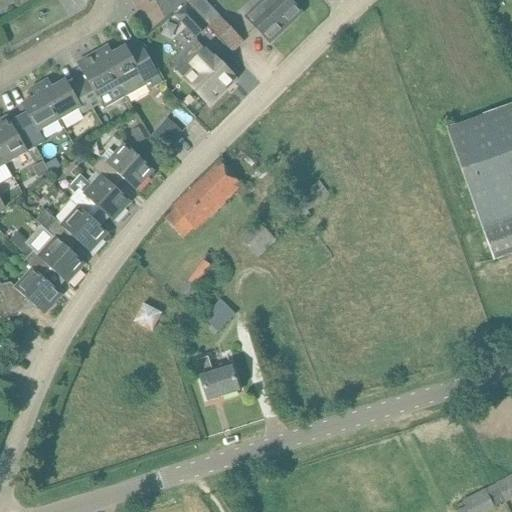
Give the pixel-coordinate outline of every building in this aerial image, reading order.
[(168,0),(175,12),(186,3),(189,0),(168,0)] [(204,0),(189,0),(186,3),(187,4),(208,27),(209,28),(219,18),(220,17),(204,0)] [(267,0),(247,19),(269,42),(301,12),(291,2),(293,0),(267,0)] [(187,4),(175,16),(196,38),(197,37),(208,27),(187,4)] [(198,39),(220,61),(241,41),(219,18),(209,28),(198,39)] [(198,43),(183,58),(194,69),(184,79),(209,105),(235,80),(209,54),(198,43)] [(100,54),(119,87),(125,98),(145,87),(148,92),(162,84),(145,53),(132,61),(124,47),(112,54),(107,46),(108,49),(100,54)] [(91,86),(81,91),(91,109),(101,104),(98,99),(119,87),(100,54),(93,58),(91,55),(92,58),(79,65),(91,86)] [(81,115),(91,109),(81,91),(73,96),(65,81),(52,88),(48,80),(47,80),(48,83),(40,87),(59,121),(79,110),(81,115)] [(38,133),(59,121),(40,87),(33,91),(32,89),(31,89),(35,97),(22,105),(38,133)] [(511,105),(446,130),(493,260),(511,253),(511,105)] [(0,156),(5,166),(27,154),(7,117),(0,120),(0,156)] [(169,120),(153,139),(165,149),(181,131),(169,120)] [(147,138),(140,126),(130,132),(136,144),(147,138)] [(91,169),(99,177),(100,175),(114,187),(123,179),(136,191),(154,172),(124,144),(114,155),(109,150),(91,169)] [(49,173),(49,174),(60,168),(56,160),(45,166),(49,173)] [(242,185),(220,162),(173,207),(175,209),(165,220),(183,239),(193,230),(195,231),(242,185)] [(43,163),(33,168),(35,172),(39,179),(49,173),(45,166),(43,163)] [(131,203),(114,187),(100,175),(99,177),(90,187),(79,176),(67,189),(73,195),(68,201),(76,208),(77,207),(92,219),(99,210),(113,222),(131,203)] [(299,220),(309,214),(307,210),(326,197),(317,184),(288,203),(299,220)] [(275,186),(257,197),(264,208),(274,201),(281,213),(290,209),(275,186)] [(41,227),(46,232),(54,240),(55,238),(63,245),(69,250),(77,241),(90,253),(108,234),(92,219),(77,207),(76,208),(60,226),(44,211),(35,222),(41,227)] [(258,221),(240,238),(258,257),(275,240),(258,221)] [(17,235),(9,243),(27,259),(23,263),(31,270),(32,269),(46,281),(54,272),(67,285),(85,265),(69,250),(63,245),(55,238),(54,240),(46,232),(41,227),(26,244),(17,235)] [(200,260),(181,288),(191,295),(210,267),(200,260)] [(2,285),(9,316),(23,312),(31,303),(44,316),(62,296),(46,281),(32,269),(31,270),(15,287),(10,283),(2,285)] [(0,318),(9,316),(2,285),(1,286),(0,282),(0,318)] [(204,318),(218,332),(235,315),(220,301),(204,318)] [(152,331),(161,314),(143,304),(134,322),(152,331)] [(202,377),(201,378),(208,402),(239,392),(231,368),(213,374),(208,358),(197,362),(202,377)] [(511,475),(496,484),(505,501),(511,497),(511,475)] [(485,490),(462,502),(467,511),(484,511),(494,507),(485,490)]
